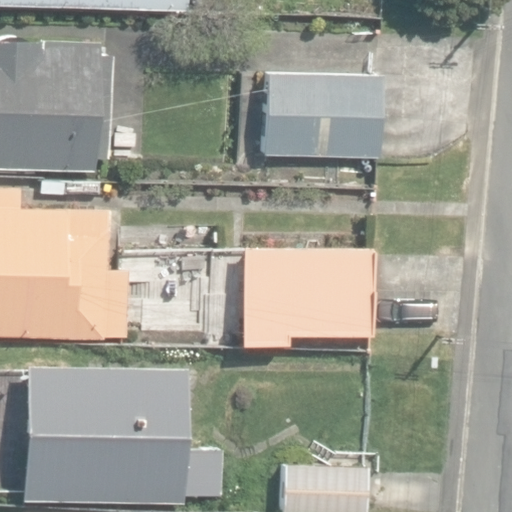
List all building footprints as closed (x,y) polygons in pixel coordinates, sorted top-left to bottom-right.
[(0,0),(0,4),(183,12),(183,0),(0,0)] [(0,168),(93,172),(94,157),(106,157),(110,52),(97,52),(97,40),(0,36),(0,168)] [(311,157),(371,160),(375,84),(311,80),(268,79),(264,155),(311,157)] [(0,332),(101,335),(101,331),(125,331),(127,266),(104,265),(105,205),(8,203),(8,182),(0,181),(0,332)] [(239,253),(241,340),(366,336),(363,249),(239,253)] [(18,497),(181,500),(181,492),(183,492),(219,493),(220,449),(183,448),(185,364),(21,361),(18,497)] [(279,511),(329,511),(364,511),(366,462),(280,460),(279,511)]
